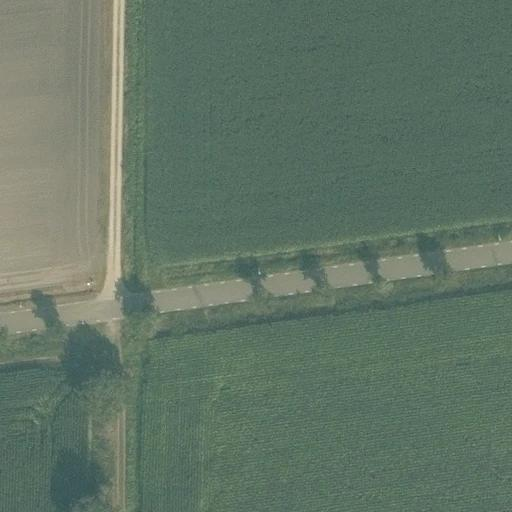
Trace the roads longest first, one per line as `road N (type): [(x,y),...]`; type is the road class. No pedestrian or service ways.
road 1 (unclassified): [(0,322),(511,250)]
road 2 (track): [(117,511),(118,0)]
